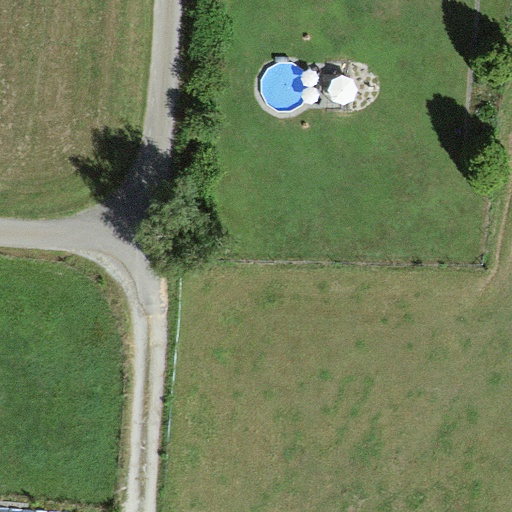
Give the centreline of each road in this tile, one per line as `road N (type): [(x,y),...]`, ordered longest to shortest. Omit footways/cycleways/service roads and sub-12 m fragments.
road 1 (residential): [(157,240),(145,511)]
road 2 (residential): [(157,240),(173,0)]
road 3 (residential): [(0,225),(157,240)]
